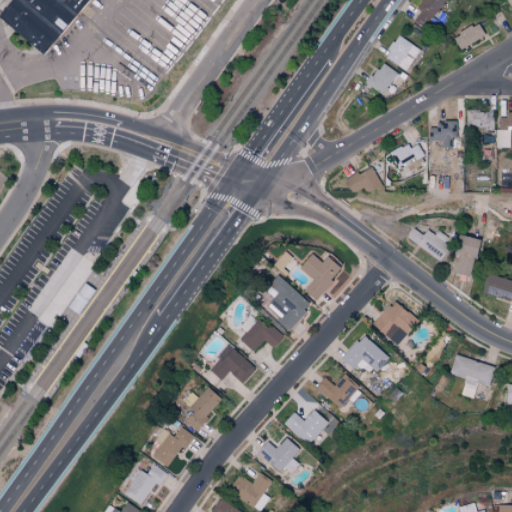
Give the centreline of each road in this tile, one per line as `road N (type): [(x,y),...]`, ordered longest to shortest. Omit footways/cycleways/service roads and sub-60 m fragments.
road 1 (secondary): [(223,182),(0,503)]
road 2 (residential): [(176,511),(221,450),(393,261)]
road 3 (residential): [(264,171),(310,168),(511,48)]
road 4 (secondary): [(24,511),(167,316)]
road 5 (secondary): [(264,171),(388,0)]
road 6 (residential): [(352,225),(477,325),(511,341)]
road 7 (secondary): [(167,316),(264,171)]
road 8 (tertiary): [(162,136),(260,0)]
road 9 (secondary): [(237,162),(96,120)]
road 10 (secondary): [(323,56),(237,162)]
